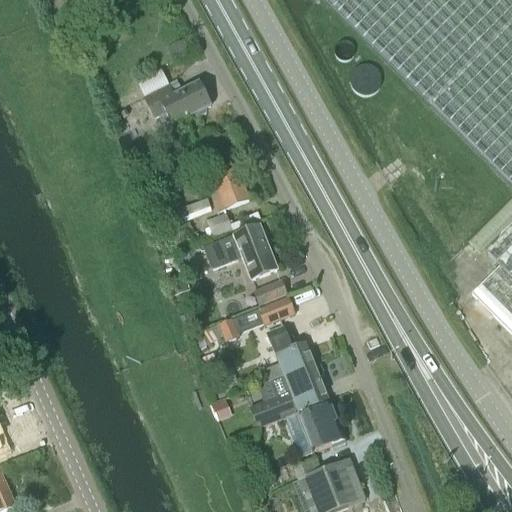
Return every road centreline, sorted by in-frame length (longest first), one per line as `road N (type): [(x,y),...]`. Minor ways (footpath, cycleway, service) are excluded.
road 1 (unclassified): [(416,511),(285,194),(178,0)]
road 2 (unclassified): [(511,442),(459,366),(253,0)]
road 3 (primary): [(215,0),(393,324)]
road 4 (tertiary): [(93,511),(0,301)]
road 5 (primary): [(393,324),(421,392),(495,511)]
road 6 (primary): [(511,482),(393,324)]
